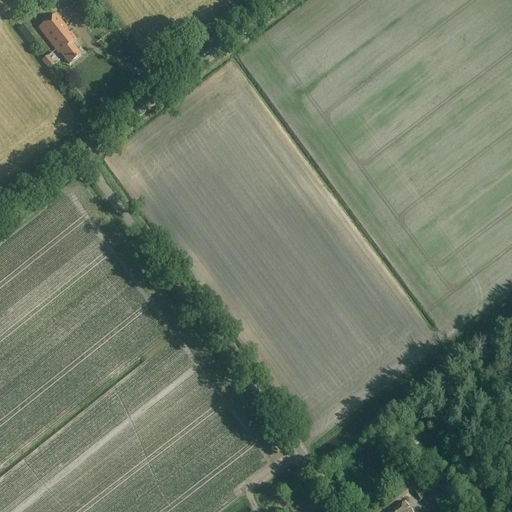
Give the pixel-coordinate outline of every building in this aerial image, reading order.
[(65,3),(62,0),(51,0),(58,9),(65,3)] [(70,36),(72,34),(57,15),(39,29),(59,54),(60,53),(69,65),(80,56),(71,45),(75,42),(70,36)] [(421,501),(439,489),(433,480),(415,492),(421,501)] [(445,485),(439,489),(445,498),(451,494),(445,485)] [(413,511),(404,501),(389,511),(413,511)]
